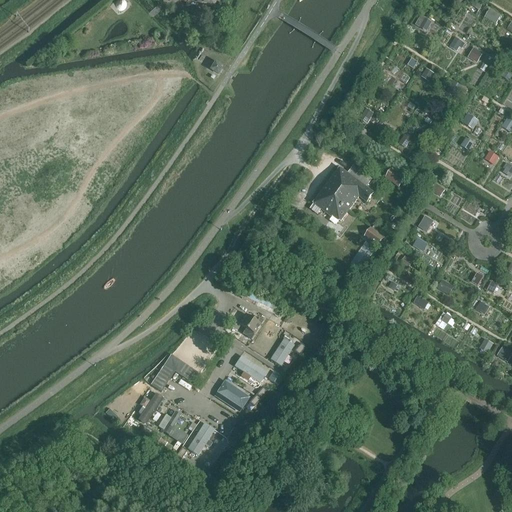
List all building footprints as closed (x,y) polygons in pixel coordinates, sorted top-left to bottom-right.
[(502,15),(492,9),(488,15),(499,21),(502,15)] [(426,14),(422,23),(429,26),(433,17),(426,14)] [(448,28),(445,34),(450,37),(454,31),(448,28)] [(479,56),(484,49),(477,43),(471,50),(479,56)] [(223,67),(215,62),(210,70),(218,75),(223,67)] [(511,78),(511,71),(505,68),(501,74),(511,80),(511,78)] [(462,85),(453,81),(450,89),(459,93),(462,85)] [(378,115),(370,110),(365,119),(373,124),(378,115)] [(500,158),(491,152),(485,162),(495,167),(500,158)] [(503,170),(510,175),(511,171),(511,160),(510,159),(503,170)] [(366,188),(372,180),(354,166),(348,174),(340,168),(313,204),(316,206),(312,211),(318,215),(322,210),(332,218),(333,217),(341,222),(359,197),(367,203),(374,194),(366,188)] [(392,170),(386,178),(399,188),(405,180),(392,170)] [(394,224),(392,229),(398,232),(401,228),(394,224)] [(371,229),(365,237),(378,247),(384,239),(371,229)] [(436,248),(423,239),(419,246),(431,254),(436,248)] [(247,290),(233,283),(228,293),(242,300),(247,290)] [(247,290),(243,300),(275,316),(280,306),(247,290)] [(427,300),(418,296),(414,303),(423,308),(427,300)] [(246,315),(239,325),(247,330),(243,335),(252,340),(264,321),(260,319),(257,323),(246,315)] [(295,348),(285,342),(272,363),(283,369),(295,348)] [(306,348),(301,344),(295,352),(299,356),(306,348)] [(509,363),(511,358),(511,350),(505,347),(499,358),(509,363)] [(198,374),(172,356),(151,386),(161,393),(175,373),(191,384),(198,374)] [(243,358),(237,367),(250,376),(248,378),(255,383),(257,380),(264,384),(270,377),(243,358)] [(284,378),(274,372),(269,379),(279,386),(284,378)] [(252,398),(228,382),(220,395),(244,410),(252,398)] [(263,388),(256,396),(261,400),(268,392),(263,388)] [(157,394),(139,420),(148,426),(165,399),(157,394)] [(261,400),(256,396),(250,404),(254,407),(261,400)] [(168,418),(160,430),(183,447),(189,438),(176,429),(183,418),(177,414),(173,419),(168,418)] [(250,427),(241,420),(236,426),(246,433),(250,427)] [(195,456),(212,429),(202,423),(185,450),(195,456)] [(153,432),(145,427),(141,432),(150,437),(153,432)] [(244,436),(234,429),(230,436),(240,443),(244,436)] [(161,437),(153,432),(150,437),(158,442),(161,437)] [(187,452),(182,448),(177,457),(182,460),(187,452)]
